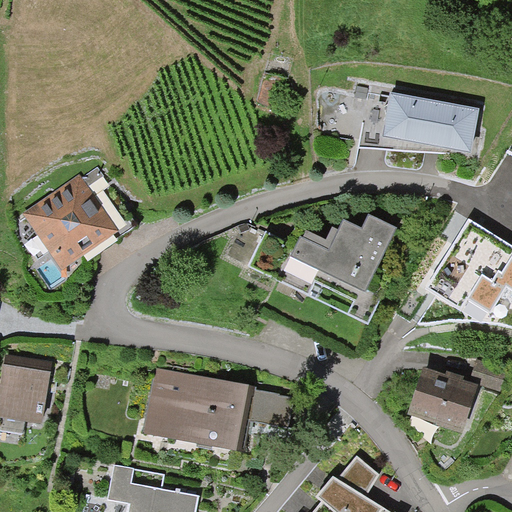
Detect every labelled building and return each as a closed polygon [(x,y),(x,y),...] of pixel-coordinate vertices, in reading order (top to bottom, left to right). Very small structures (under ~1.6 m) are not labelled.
[(478,111),(392,96),(384,139),(471,154),(478,111)] [(56,275),(118,235),(81,178),(19,218),(56,275)] [(460,312),(469,299),(490,312),(501,293),(511,299),(511,239),(467,212),(420,287),(460,312)] [(284,264),(361,301),(393,232),(365,219),(356,237),(338,229),(326,253),(296,239),(284,264)] [(0,383),(0,420),(41,427),(50,365),(4,358),(0,383)] [(471,380),(503,388),(508,368),(476,360),(471,380)] [(143,435),(231,457),(248,390),(160,368),(143,435)] [(404,418),(461,437),(477,388),(421,369),(404,418)] [(266,383),(256,407),(288,421),(299,397),(266,383)] [(389,511),(364,497),(377,475),(357,460),(339,481),(333,478),(329,483),(317,498),(322,502),(314,511),(389,511)] [(104,511),(195,511),(198,498),(159,492),(162,477),(111,469),(104,511)]
